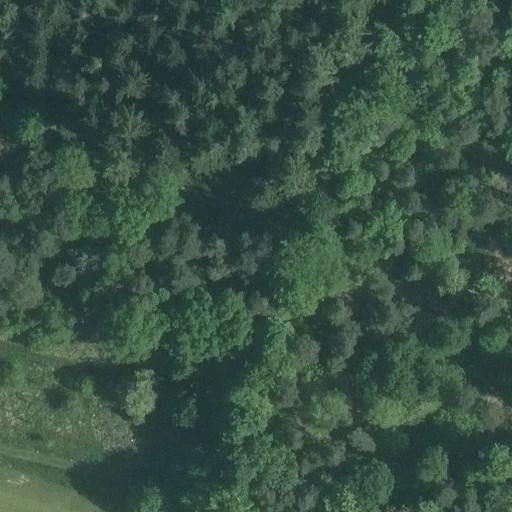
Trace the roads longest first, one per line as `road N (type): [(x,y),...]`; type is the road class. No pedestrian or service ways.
road 1 (track): [(0,36),(35,120),(82,158),(118,156),(297,228)]
road 2 (track): [(378,0),(297,228)]
